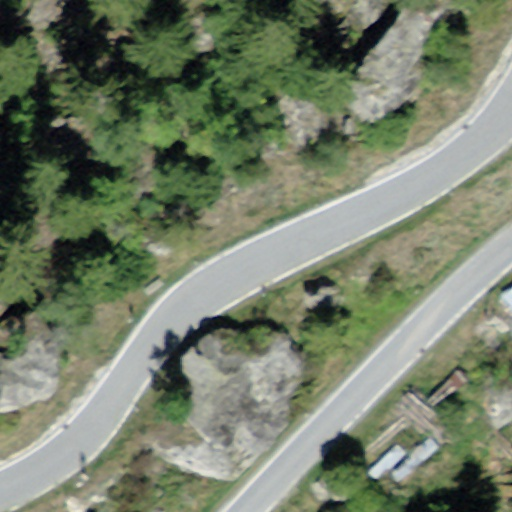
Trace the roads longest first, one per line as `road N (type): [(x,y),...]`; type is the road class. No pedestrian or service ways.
road 1 (tertiary): [(511,101),(484,138),(439,175),(325,224),(213,284),(167,319),(69,450),(0,492)]
road 2 (tertiary): [(239,511),(342,400),(511,249)]
